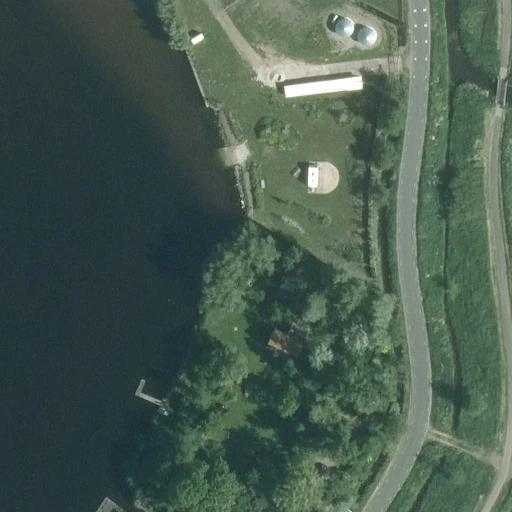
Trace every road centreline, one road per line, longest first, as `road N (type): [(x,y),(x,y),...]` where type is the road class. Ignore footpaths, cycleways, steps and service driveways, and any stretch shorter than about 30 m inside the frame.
road 1 (tertiary): [(372,511),(418,428),(421,365),(401,230),(421,41),(417,0)]
road 2 (track): [(215,0),(233,35),(271,77),(419,61)]
